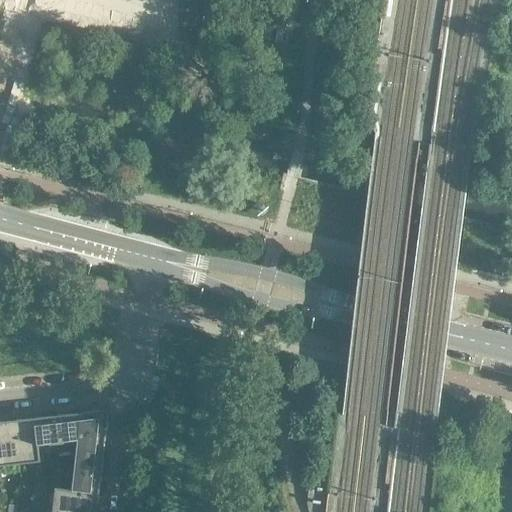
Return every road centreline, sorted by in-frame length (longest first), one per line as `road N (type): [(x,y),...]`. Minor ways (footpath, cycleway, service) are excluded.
road 1 (tertiary): [(511,351),(155,263)]
road 2 (tertiary): [(155,263),(0,220)]
road 3 (unknown): [(313,0),(299,149)]
road 4 (residential): [(135,379),(103,375),(0,389)]
road 5 (residential): [(119,511),(135,379)]
